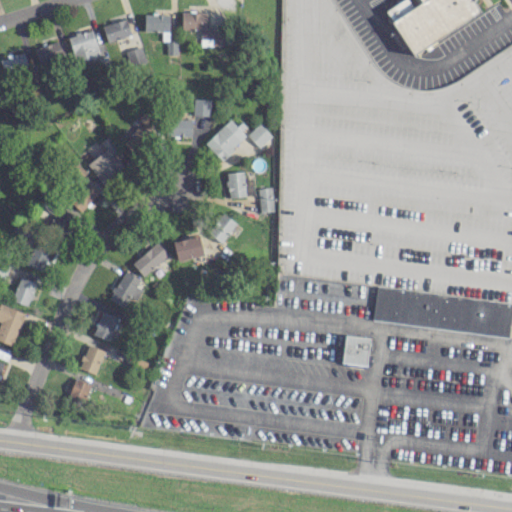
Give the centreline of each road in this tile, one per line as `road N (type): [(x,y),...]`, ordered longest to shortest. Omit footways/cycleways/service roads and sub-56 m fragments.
road 1 (tertiary): [(511,508),(0,442)]
road 2 (residential): [(9,444),(75,286),(103,245),(171,193)]
